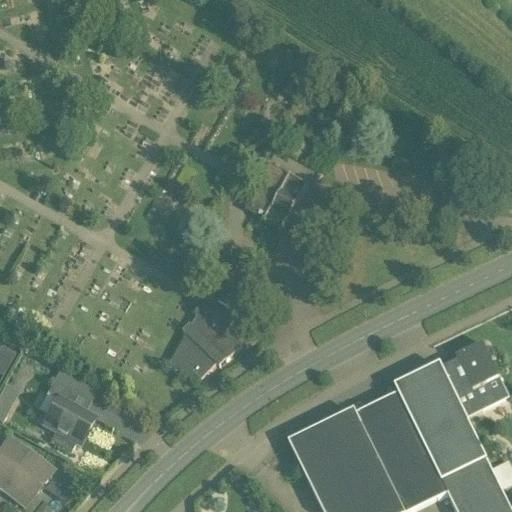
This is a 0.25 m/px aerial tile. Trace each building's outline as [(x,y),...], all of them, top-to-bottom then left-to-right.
[(316,145),(324,130),(309,121),(300,137),(316,145)] [(288,178),(268,167),(266,174),(263,174),(261,183),(258,182),(256,192),(254,191),(251,200),(249,199),(245,213),(263,224),(263,225),(281,235),(307,188),(289,178),(288,178)] [(226,334),(256,280),(229,265),(210,301),(207,300),(190,330),(192,332),(187,337),(184,334),(183,335),(186,338),(170,367),(199,383),(200,384),(217,367),(220,370),(221,369),(217,366),(222,361),(226,364),(241,348),(226,334)] [(445,377),(431,384),(445,413),(459,406),(467,423),(510,402),(500,381),(483,347),(456,360),(459,365),(443,373),(445,377)] [(75,448),(79,450),(95,422),(68,407),(74,396),(53,385),(47,395),(57,401),(42,429),(55,436),(50,445),(70,456),(75,448)] [(459,406),(445,413),(456,436),(470,429),(467,423),(459,406)] [(401,447),(396,439),(408,431),(394,409),(382,417),(376,408),(350,425),(374,464),(401,447)] [(40,493),(50,480),(46,476),(49,471),(4,446),(0,451),(0,492),(3,494),(5,491),(10,495),(8,497),(23,509),(25,506),(28,508),(37,491),(40,493)] [(291,474),(279,482),(293,504),(306,497),(311,505),(337,488),(313,449),(286,466),(291,474)] [(511,465),(501,471),(511,493),(511,492),(511,465)] [(471,484),(462,471),(440,485),(448,497),(434,505),(438,511),(475,511),(461,489),(471,484)]
